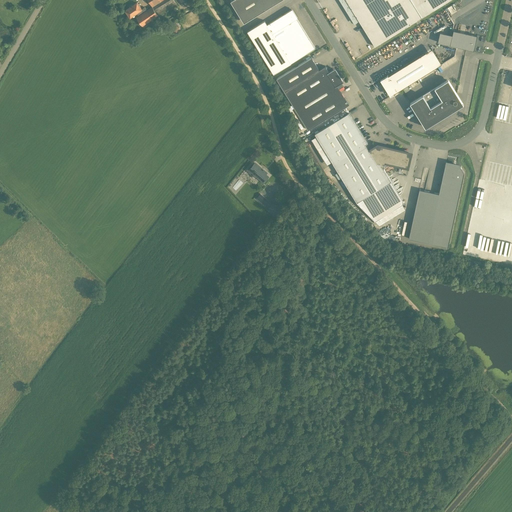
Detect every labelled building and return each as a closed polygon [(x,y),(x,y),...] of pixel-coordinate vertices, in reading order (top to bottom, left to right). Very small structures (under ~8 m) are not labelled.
[(130,17),(136,13),(139,16),(137,17),(142,26),(158,15),(159,17),(178,6),(174,0),(148,0),(152,6),(147,10),(145,7),(142,9),(137,2),(126,10),(130,17)] [(232,0),(231,1),(244,22),(280,0),(232,0)] [(346,0),(375,46),(449,0),(346,0)] [(265,20),(247,31),(274,74),(315,48),(291,9),(267,24),(265,20)] [(451,45),(474,50),(478,35),(454,30),(451,45)] [(423,53),(380,80),(390,95),(435,67),(433,64),(431,66),(423,53)] [(319,70),(311,57),(276,79),(308,130),(349,104),(337,85),(343,81),(339,75),(335,69),(329,72),(325,66),(319,70)] [(410,102),(425,127),(458,107),(446,80),(410,102)] [(367,150),(368,149),(365,144),(368,143),(349,112),(315,134),(316,136),(332,162),(333,163),(333,164),(357,202),(375,221),(402,204),(403,201),(386,172),(376,170),(377,167),(367,150)] [(331,120),(339,115),(337,112),(329,117),(331,120)] [(369,150),(368,149),(367,150),(377,167),(376,170),(386,172),(384,169),(385,162),(400,165),(403,151),(380,146),(380,149),(377,148),(376,146),(369,150)] [(403,151),(400,165),(398,171),(406,173),(410,155),(410,156),(408,155),(408,152),(403,151)] [(419,189),(409,235),(409,238),(448,247),(448,244),(449,244),(464,173),(459,163),(446,161),(446,163),(439,193),(419,189)] [(250,171),(264,182),(268,177),(266,175),(267,173),(256,164),(250,171)] [(268,208),(269,209),(273,205),(272,204),(272,203),(260,193),(256,197),(268,208)]
